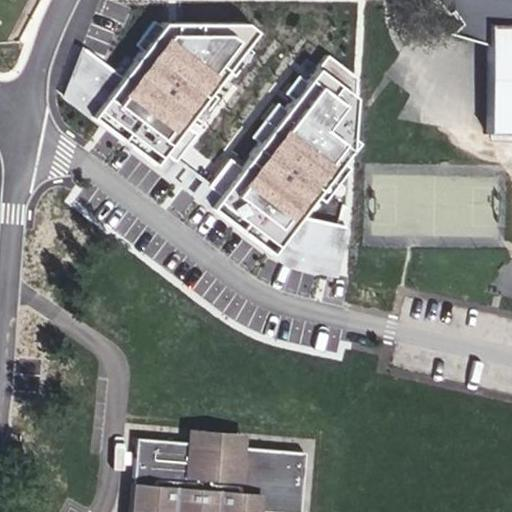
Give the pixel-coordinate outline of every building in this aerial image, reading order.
[(511,0),(433,0),(446,15),(450,11),(459,22),(445,33),(486,45),(485,134),(511,134),(511,0)] [(168,25),(98,118),(160,167),(263,34),(252,25),(168,25)] [(359,77),(329,56),(211,212),(278,255),(360,148),(359,77)] [(241,434),(188,430),(187,442),(240,446),(241,434)] [(187,442),(135,437),(128,511),(237,511),(238,509),(257,510),(278,511),(297,511),(302,451),(240,446),(187,442)]
